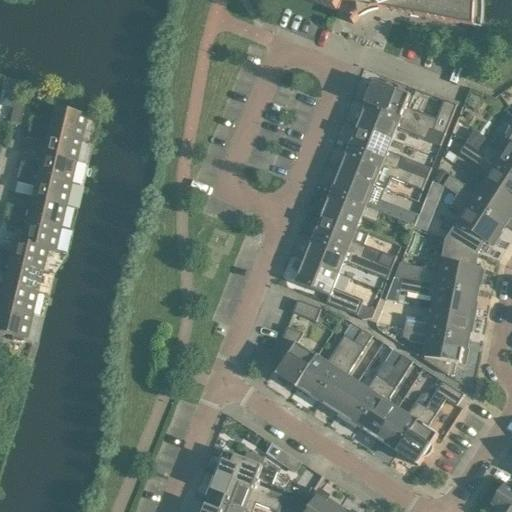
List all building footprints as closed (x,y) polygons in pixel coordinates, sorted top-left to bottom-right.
[(313,0),(331,7),(334,0),(354,0),(356,10),(362,7),(367,5),(373,4),(373,5),(378,4),(382,5),(460,20),(476,23),(478,14),(478,5),(477,0),(313,0)] [(360,99),(426,126),(439,132),(451,101),(439,96),(431,115),(404,104),(409,92),(408,92),(396,87),(394,83),(392,81),(389,79),(385,78),(382,79),(379,80),(371,77),(362,99),(360,99)] [(361,100),(353,122),(387,136),(392,125),(422,137),(435,142),(439,132),(426,126),(360,99),(360,100),(361,100)] [(28,112),(25,123),(78,135),(83,111),(84,111),(50,103),(47,116),(28,112)] [(353,122),(344,144),(394,164),(398,153),(383,147),(387,136),(353,122)] [(25,123),(23,133),(42,138),(39,149),(73,157),(78,135),(25,123)] [(461,138),(461,139),(511,171),(511,128),(500,147),(482,135),(468,127),(461,138)] [(511,171),(461,139),(454,149),(482,167),(483,174),(480,179),(511,200),(511,171)] [(344,144),(335,167),(370,180),(374,169),(404,181),(418,187),(422,175),(409,170),(394,164),(344,144)] [(444,147),(440,153),(446,158),(450,151),(444,147)] [(17,156),(15,167),(68,179),(73,157),(39,149),(36,161),(17,156)] [(398,153),(394,164),(409,170),(422,175),(426,164),(398,153)] [(436,164),(429,175),(437,181),(445,170),(436,164)] [(15,167),(12,178),(31,182),(28,194),(62,202),(68,179),(15,167)] [(335,167),(326,189),(376,209),(397,217),(402,206),(380,198),(375,196),(380,184),(370,180),(335,167)] [(445,172),(438,182),(452,191),(452,190),(498,220),(503,212),(505,213),(507,213),(511,204),(511,200),(480,179),(473,190),(445,172)] [(326,189),(317,211),(352,225),(356,214),(372,220),(376,209),(326,189)] [(459,212),(442,237),(472,250),(480,238),(486,242),(489,241),(495,231),(495,229),(493,227),(498,220),(452,190),(452,191),(444,203),(459,212)] [(7,201),(5,212),(57,224),(62,202),(28,194),(26,205),(7,201)] [(402,206),(397,217),(410,222),(414,211),(402,206)] [(317,211),(308,234),(358,253),(374,260),(387,265),(391,254),(359,241),(363,230),(352,225),(317,211)] [(410,222),(410,223),(421,227),(426,215),(414,211),(410,222)] [(5,212),(2,222),(21,227),(18,237),(18,238),(44,244),(44,245),(52,247),(57,224),(5,212)] [(308,234),(300,256),(334,270),(337,261),(341,260),(354,265),(358,253),(308,234)] [(0,246),(0,257),(39,266),(44,245),(44,244),(18,238),(18,237),(10,236),(7,248),(0,246)] [(395,260),(390,273),(396,274),(396,275),(470,289),(472,280),(474,280),(476,279),(478,267),(477,265),(469,264),(472,250),(442,237),(436,267),(419,264),(395,260)] [(358,253),(354,265),(369,271),(374,260),(358,253)] [(300,256),(291,279),(324,292),(321,299),(352,311),(357,301),(358,296),(328,284),(334,270),(300,256)] [(0,257),(0,268),(2,269),(0,279),(0,280),(34,289),(39,266),(0,257)] [(374,260),(369,271),(382,276),(387,265),(374,260)] [(396,275),(394,287),(427,293),(425,306),(428,306),(429,305),(469,313),(472,300),(471,298),(468,298),(470,289),(396,275)] [(0,304),(28,311),(34,289),(0,280),(0,304)] [(293,296),(288,309),(311,318),(316,305),(293,296)] [(357,301),(352,311),(357,316),(367,314),(371,306),(357,301)] [(0,304),(0,329),(23,335),(28,311),(0,304)] [(401,313),(399,324),(461,336),(463,327),(465,327),(467,326),(469,313),(429,305),(428,306),(427,312),(421,316),(401,313)] [(282,323),(269,356),(277,361),(271,370),(286,379),(287,378),(292,381),(291,384),(313,351),(312,351),(311,352),(292,340),(299,330),(282,323)] [(399,324),(397,333),(405,338),(422,341),(419,356),(442,371),(449,372),(451,360),(458,361),(460,360),(463,348),(461,346),(459,345),(461,336),(399,324)] [(350,338),(312,396),(313,397),(314,395),(319,399),(318,400),(332,409),(352,378),(342,372),(360,344),(368,332),(358,326),(350,338)] [(313,351),(291,384),(292,385),(293,384),(306,392),(307,391),(312,394),(311,396),(312,396),(350,338),(342,333),(340,331),(322,359),(312,353),(313,351)] [(388,347),(383,356),(391,361),(396,352),(388,347)] [(390,364),(352,422),(353,423),(354,421),(359,425),(358,426),(373,435),(393,404),(382,398),(400,370),(408,358),(397,351),(396,352),(391,361),(389,363),(390,364)] [(352,378),(332,409),(346,418),(347,417),(353,420),(352,422),(390,364),(389,363),(380,357),(362,385),(352,378)] [(422,404),(392,449),(393,450),(394,447),(400,451),(399,452),(413,462),(418,454),(422,454),(425,452),(427,449),(428,446),(429,443),(428,439),(433,432),(433,431),(423,424),(441,396),(451,402),(452,401),(459,391),(438,377),(421,403),(422,404)] [(393,404),(373,435),(387,444),(387,443),(393,446),(391,449),(392,449),(422,404),(421,403),(411,397),(403,411),(393,404)] [(277,446),(267,440),(262,450),(271,456),(291,469),(298,459),(277,446)] [(215,459),(210,470),(278,498),(289,502),(296,505),(303,495),(268,480),(272,468),(258,462),(256,462),(259,455),(242,448),(240,455),(227,450),(222,452),(220,458),(219,460),(215,459)] [(202,492),(201,493),(239,508),(243,510),(246,511),(251,500),(274,509),(276,503),(278,498),(210,470),(205,482),(209,484),(208,486),(209,486),(206,494),(202,492)] [(501,480),(487,501),(493,505),(491,508),(493,509),(491,511),(511,511),(511,482),(509,481),(507,484),(501,480)] [(299,511),(329,511),(335,503),(323,495),(324,493),(315,487),(299,511)] [(197,503),(193,511),(242,511),(243,510),(239,508),(201,493),(205,495),(202,502),(201,505),(197,503)] [(353,511),(348,509),(347,511),(335,503),(329,511),(353,511)]
